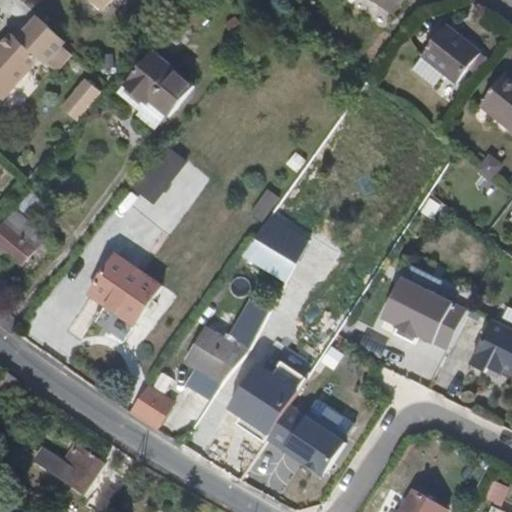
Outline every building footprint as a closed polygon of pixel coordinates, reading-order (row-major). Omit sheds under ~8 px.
[(84,0),(100,14),(113,0),(84,0)] [(373,0),(391,14),(402,0),(373,0)] [(45,65),(64,44),(37,20),(18,40),(12,36),(0,49),(0,99),(2,101),(40,60),(45,65)] [(447,27),(423,57),(458,85),(482,54),(447,27)] [(155,53),(125,87),(149,107),(151,105),(169,119),(196,87),(155,53)] [(511,76),(508,73),(482,107),(511,131),(511,76)] [(490,153),(479,172),(494,181),(505,162),(490,153)] [(437,227),(445,213),(428,205),(421,219),(437,227)] [(18,213),(0,234),(0,243),(26,264),(47,237),(18,213)] [(245,260),(292,278),(299,261),(252,243),(245,260)] [(118,257),(92,296),(135,327),(162,287),(118,257)] [(450,351),(470,312),(406,280),(385,319),(400,327),(399,329),(420,339),(421,337),(450,351)] [(291,297),(260,350),(289,368),(322,315),(291,297)] [(475,312),(463,334),(481,343),(493,321),(475,312)] [(511,374),(511,329),(494,321),(473,366),(489,374),(492,370),(503,375),(505,371),(511,374)] [(209,329),(188,363),(219,380),(239,348),(209,329)] [(319,371),(336,337),(325,332),(308,366),(319,371)] [(20,381),(8,372),(0,382),(0,398),(5,401),(20,381)] [(148,384),(130,413),(159,432),(177,403),(148,384)] [(234,397),(218,421),(260,446),(281,412),(253,395),(247,405),(234,397)] [(292,408),(270,441),(319,474),(325,472),(345,443),(292,408)] [(43,448),(33,463),(87,496),(107,464),(76,444),(64,461),(43,448)] [(493,480),(485,500),(503,508),(511,488),(493,480)] [(416,491),(403,511),(450,511),(451,511),(416,491)]
